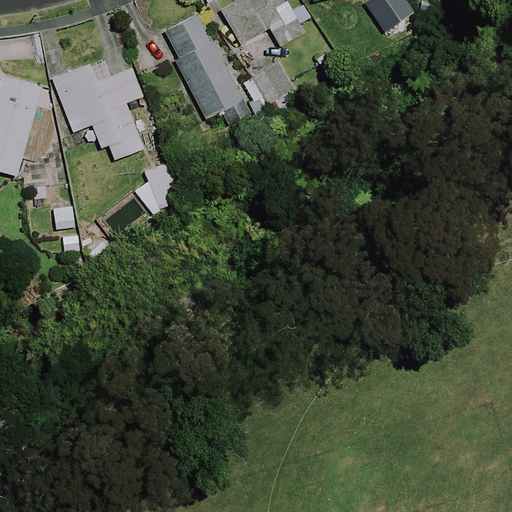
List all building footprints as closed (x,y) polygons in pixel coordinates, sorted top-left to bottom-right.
[(279,49),(302,36),(281,0),(232,0),(234,3),(220,11),(240,46),(268,29),(279,49)] [(411,11),(402,0),(371,0),(363,7),(384,33),(411,11)] [(205,121),(214,116),(221,129),(248,114),(194,18),(164,34),(177,56),(171,60),(205,121)] [(71,134),(92,127),(100,150),(109,147),(113,160),(144,149),(128,105),(142,100),(131,70),(109,78),(103,61),(69,73),(51,79),(71,134)] [(277,65),(242,84),(252,102),(248,104),(258,122),(297,101),(277,65)] [(56,140),(48,122),(50,99),(39,96),(41,87),(0,75),(0,171),(17,177),(21,161),(35,165),(56,140)] [(147,182),(133,191),(151,218),(185,196),(163,164),(144,177),(147,182)]
